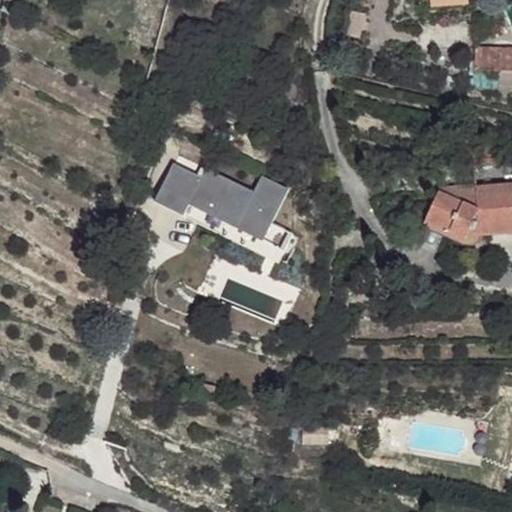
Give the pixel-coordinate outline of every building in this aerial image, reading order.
[(511,42),(491,52),(502,77),(511,72),(511,42)] [(260,176),(253,191),(204,169),(201,176),(172,163),(155,199),(261,248),(288,189),(260,176)] [(511,189),(480,192),(480,203),(493,201),(511,197),(511,189)] [(511,197),(493,201),(494,229),(509,228),(510,236),(511,235),(511,197)] [(441,198),(436,208),(459,205),(441,198)] [(459,205),(436,208),(429,224),(469,239),(473,231),(494,229),(493,201),(480,203),(480,207),(465,209),(459,205)] [(429,224),(426,234),(451,245),(469,242),(469,239),(429,224)] [(469,242),(451,245),(465,250),(469,242)] [(167,298),(158,318),(182,328),(192,310),(167,298)]
